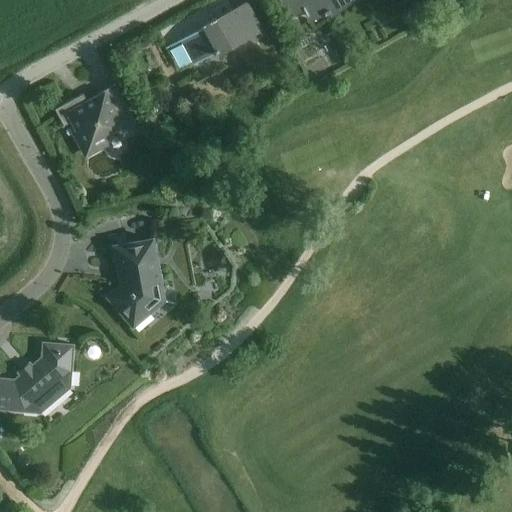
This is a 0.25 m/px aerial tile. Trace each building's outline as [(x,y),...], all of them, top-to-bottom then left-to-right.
[(279,0),(290,18),(304,10),(307,17),(320,10),(324,17),(330,13),(329,12),(346,3),(344,0),(279,0)] [(245,4),(181,40),(194,64),(259,29),(245,4)] [(297,22),(285,28),(293,43),(305,37),(297,22)] [(276,30),(266,36),(272,47),(282,42),(276,30)] [(149,65),(163,63),(161,49),(147,51),(149,65)] [(140,129),(115,84),(100,92),(102,96),(88,104),(82,94),(54,109),(63,126),(73,121),(78,129),(74,132),(86,154),(106,143),(104,139),(116,132),(120,140),(140,129)] [(150,128),(141,133),(144,138),(151,139),(155,137),(150,128)] [(152,240),(113,247),(121,285),(107,297),(132,326),(163,301),(152,240)] [(68,388),(71,346),(43,344),(42,358),(31,367),(29,364),(18,373),(21,376),(14,381),(0,379),(0,408),(40,412),(40,408),(64,387),(68,388)]
